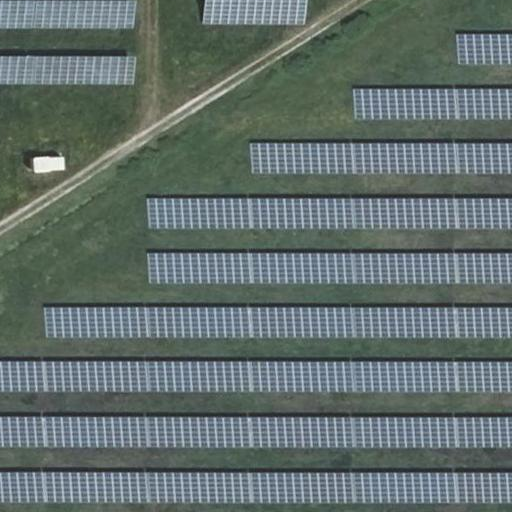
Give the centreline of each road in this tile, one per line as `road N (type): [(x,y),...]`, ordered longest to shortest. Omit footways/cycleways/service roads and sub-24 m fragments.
road 1 (unknown): [(144,0),(143,123),(0,216)]
road 2 (unknown): [(338,0),(143,123)]
